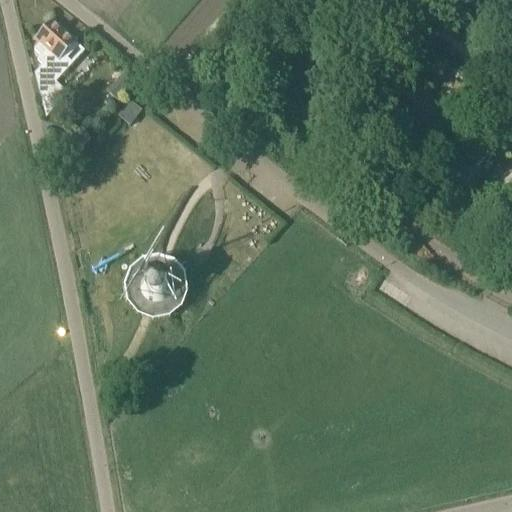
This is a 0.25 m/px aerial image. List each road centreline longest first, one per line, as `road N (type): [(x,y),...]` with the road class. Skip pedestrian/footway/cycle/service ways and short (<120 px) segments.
road 1 (residential): [(511,330),(410,275),(338,223),(62,0)]
road 2 (unclassified): [(108,511),(5,0)]
